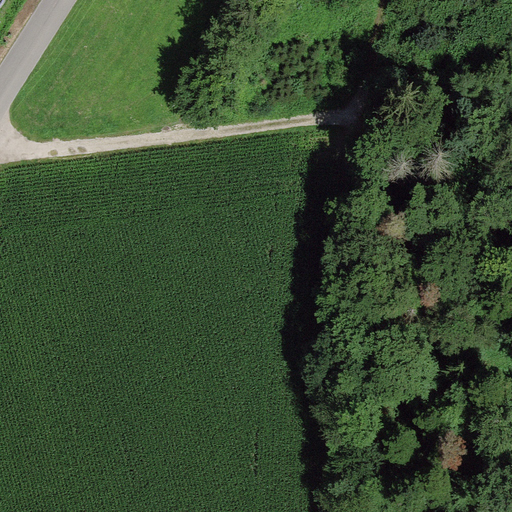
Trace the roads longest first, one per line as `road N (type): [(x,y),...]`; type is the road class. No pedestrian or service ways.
road 1 (track): [(0,140),(51,150),(356,113),(382,0)]
road 2 (track): [(356,113),(344,511)]
